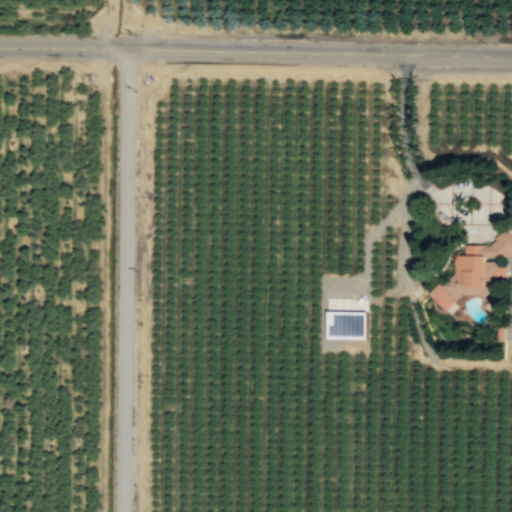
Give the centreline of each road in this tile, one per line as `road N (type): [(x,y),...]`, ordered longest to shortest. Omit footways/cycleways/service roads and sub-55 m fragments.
road 1 (residential): [(0,47),(511,57)]
road 2 (residential): [(125,511),(130,50)]
